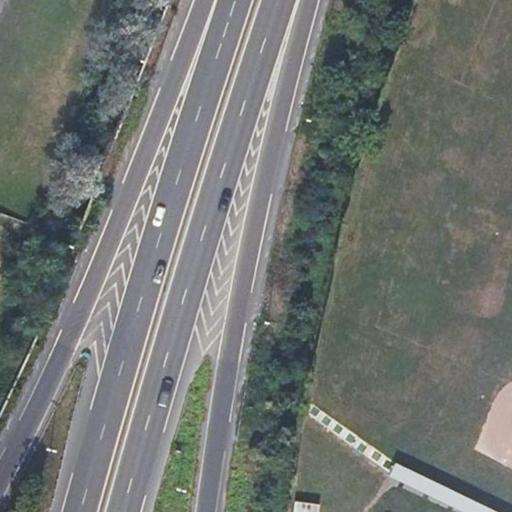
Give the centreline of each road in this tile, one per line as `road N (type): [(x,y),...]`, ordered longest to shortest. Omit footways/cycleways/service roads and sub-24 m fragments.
road 1 (motorway): [(123,511),(279,0)]
road 2 (motorway): [(227,0),(79,511)]
road 3 (motorway): [(206,511),(261,199),(311,0)]
road 4 (motorway): [(206,0),(127,201),(0,479)]
